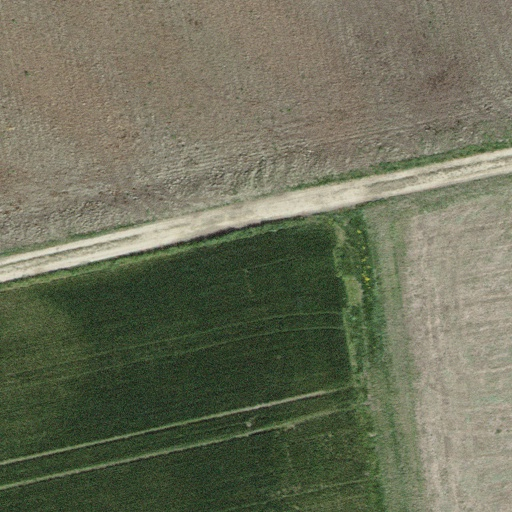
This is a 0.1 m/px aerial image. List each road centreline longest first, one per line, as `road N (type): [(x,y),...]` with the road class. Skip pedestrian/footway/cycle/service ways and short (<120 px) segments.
road 1 (track): [(511,162),(0,274)]
road 2 (track): [(384,511),(332,200)]
